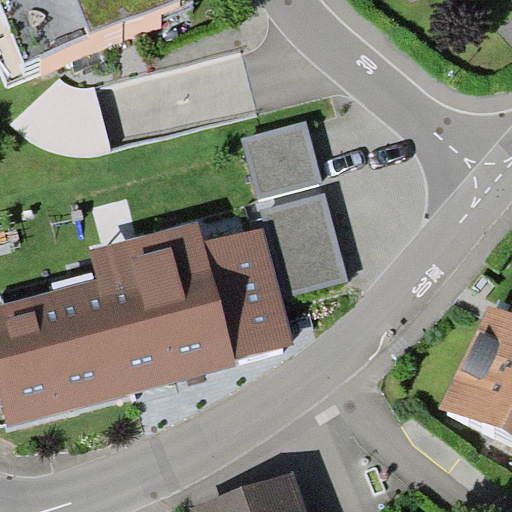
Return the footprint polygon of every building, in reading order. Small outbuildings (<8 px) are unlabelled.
[(171,0),(0,0),(0,88),(0,90),(179,19),(171,0)] [(51,150),(109,151),(111,99),(52,97),(51,150)] [(304,122),(245,139),(262,196),(320,179),(304,122)] [(326,196),(263,214),(286,295),(349,277),(326,196)] [(139,390),(239,364),(237,356),(289,342),(261,232),(205,247),(200,226),(94,254),(100,277),(0,303),(0,402),(6,424),(139,390)] [(448,410),(511,440),(511,318),(495,310),(448,410)] [(299,511),(292,486),(212,511),(299,511)]
